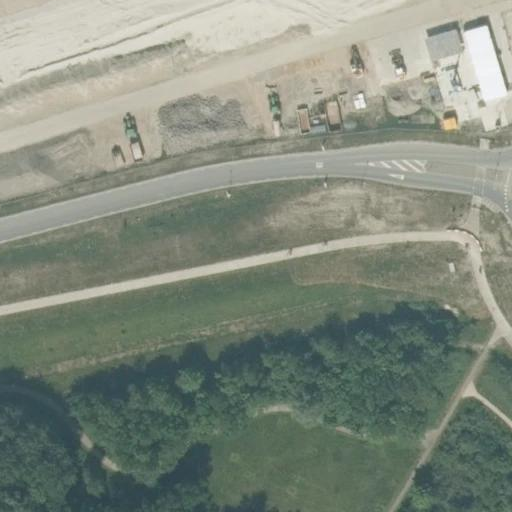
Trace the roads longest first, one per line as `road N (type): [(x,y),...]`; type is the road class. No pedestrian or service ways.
road 1 (primary): [(350,163),(212,176),(0,232)]
road 2 (primary): [(350,163),(511,196)]
road 3 (primary): [(511,161),(410,150),(350,163)]
